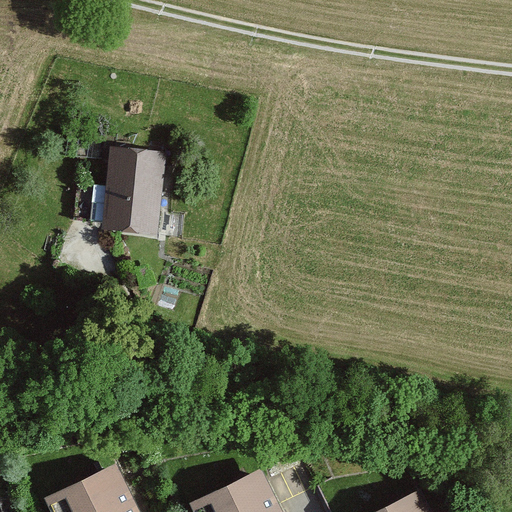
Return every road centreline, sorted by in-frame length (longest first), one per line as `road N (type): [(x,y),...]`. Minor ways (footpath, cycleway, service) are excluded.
road 1 (residential): [(0,410),(201,403),(511,436)]
road 2 (track): [(511,69),(310,39),(137,0)]
